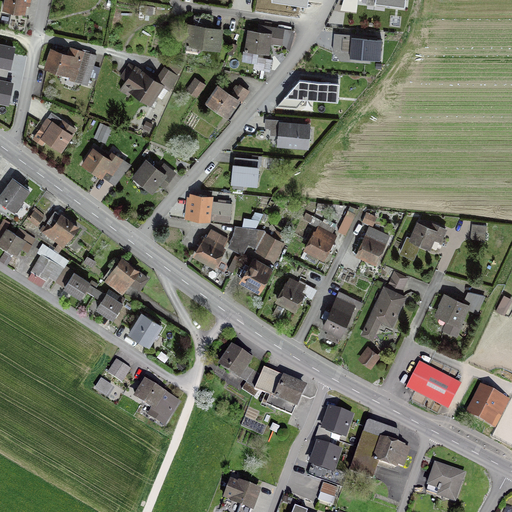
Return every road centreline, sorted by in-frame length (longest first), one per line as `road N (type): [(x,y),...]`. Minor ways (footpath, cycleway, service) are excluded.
road 1 (residential): [(325,0),(306,35),(134,242)]
road 2 (secondary): [(134,242),(325,373)]
road 3 (secondary): [(0,145),(134,242)]
road 4 (residential): [(325,373),(275,511)]
road 5 (secondary): [(325,373),(432,429)]
